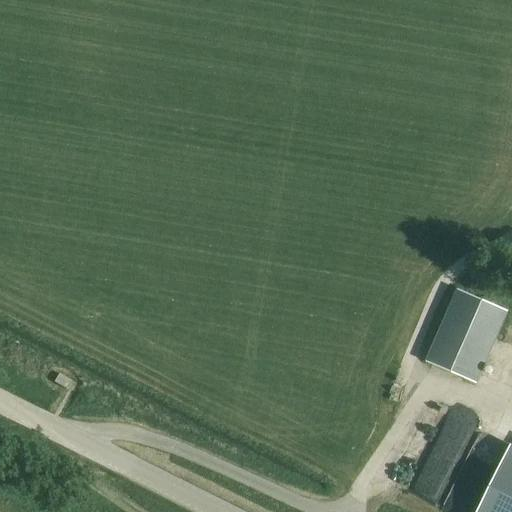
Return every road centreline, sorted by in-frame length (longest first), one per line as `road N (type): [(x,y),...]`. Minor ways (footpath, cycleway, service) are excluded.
road 1 (unclassified): [(224,511),(0,400)]
road 2 (track): [(429,384),(418,353),(437,298),(475,259),(511,239)]
